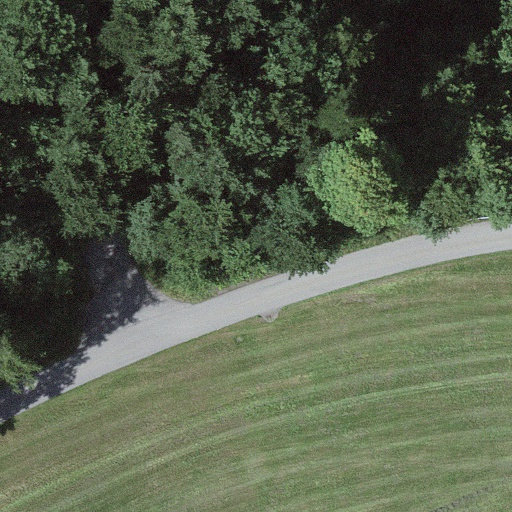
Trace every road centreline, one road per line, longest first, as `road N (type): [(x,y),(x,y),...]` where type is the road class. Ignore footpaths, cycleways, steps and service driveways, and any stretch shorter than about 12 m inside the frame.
road 1 (unclassified): [(511,236),(320,276),(135,341),(0,409)]
road 2 (track): [(135,341),(105,273),(62,0)]
road 3 (track): [(0,193),(105,273)]
